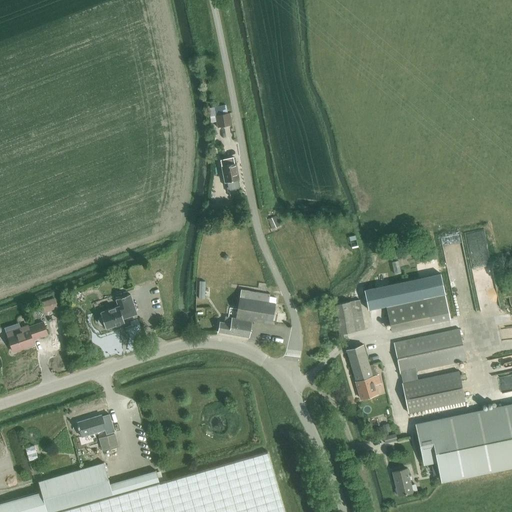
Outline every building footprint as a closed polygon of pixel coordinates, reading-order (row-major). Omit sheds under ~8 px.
[(226,105),(209,108),(211,116),(216,115),(218,128),(232,125),(230,113),(227,113),(226,105)] [(225,182),(227,182),(228,189),(230,190),(238,188),(239,187),(237,180),(239,179),(234,158),(221,160),(225,182)] [(276,214),(267,218),(272,228),(281,224),(276,214)] [(399,260),(393,261),(395,273),(402,272),(399,260)] [(220,322),(218,332),(249,337),(252,320),(272,324),(275,304),(276,297),(269,296),(270,295),(248,291),(241,290),(240,298),(236,319),(225,317),(224,323),(220,322)] [(365,329),(359,300),(357,290),(347,292),(349,302),(333,304),(339,334),(365,329)] [(100,313),(101,316),(100,317),(99,318),(99,319),(98,319),(98,320),(98,321),(98,322),(99,323),(99,324),(100,324),(101,325),(103,325),(104,325),(105,329),(124,322),(123,319),(137,314),(130,294),(116,299),(118,307),(100,313)] [(51,310),(48,300),(41,302),(44,312),(51,310)] [(430,323),(425,300),(386,308),(391,331),(430,323)] [(47,335),(43,322),(28,327),(27,326),(6,333),(13,352),(34,345),(32,340),(47,335)] [(393,343),(400,374),(401,374),(403,383),(402,383),(408,413),(465,401),(459,371),(418,380),(416,371),(466,360),(459,329),(393,343)] [(363,345),(346,350),(358,390),(361,399),(377,394),(372,376),(377,375),(375,370),(374,371),(373,364),(369,365),(363,345)] [(511,354),(488,358),(491,375),(511,371),(511,354)] [(511,405),(416,426),(424,462),(437,459),(441,480),(447,479),(511,465),(511,405)] [(106,430),(101,415),(77,422),(82,437),(106,430)] [(388,423),(382,425),(384,432),(390,430),(388,423)] [(98,438),(102,451),(118,446),(115,433),(98,438)] [(395,434),(383,437),(385,444),(397,441),(395,434)] [(27,447),(30,460),(39,457),(35,445),(27,447)] [(0,503),(0,511),(284,511),(267,452),(159,483),(156,470),(110,483),(103,462),(38,481),(41,492),(0,503)] [(407,469),(392,472),(398,496),(413,492),(407,469)]
